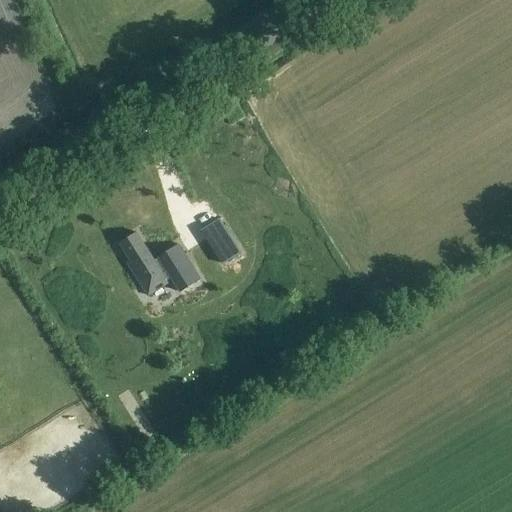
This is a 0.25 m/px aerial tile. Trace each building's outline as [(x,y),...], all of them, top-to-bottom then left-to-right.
[(222,266),(242,253),(220,218),(200,231),(222,266)] [(199,278),(178,245),(158,258),(159,259),(154,262),(136,233),(119,244),(130,261),(127,263),(148,297),(169,284),(167,280),(171,278),(179,291),(199,278)] [(0,385),(0,459),(109,388),(74,336),(0,385)] [(165,381),(174,393),(183,387),(174,375),(165,381)] [(46,450),(109,416),(114,426),(119,424),(126,437),(135,431),(116,395),(38,437),(46,450)]
